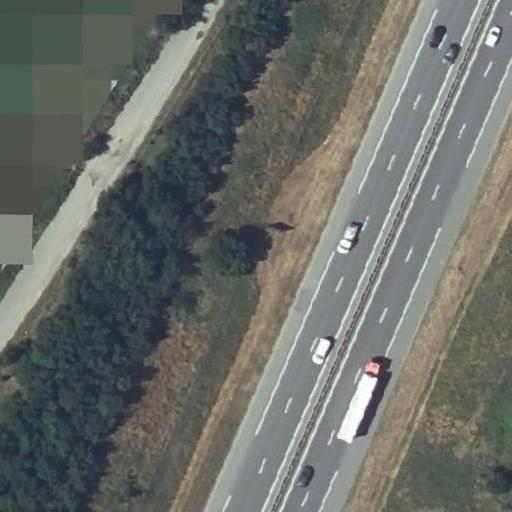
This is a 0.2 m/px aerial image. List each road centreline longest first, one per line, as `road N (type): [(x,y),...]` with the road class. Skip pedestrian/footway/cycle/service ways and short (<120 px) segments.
road 1 (motorway): [(458,0),(241,511)]
road 2 (motorway): [(298,511),(511,9)]
road 3 (unclassified): [(0,333),(204,0)]
